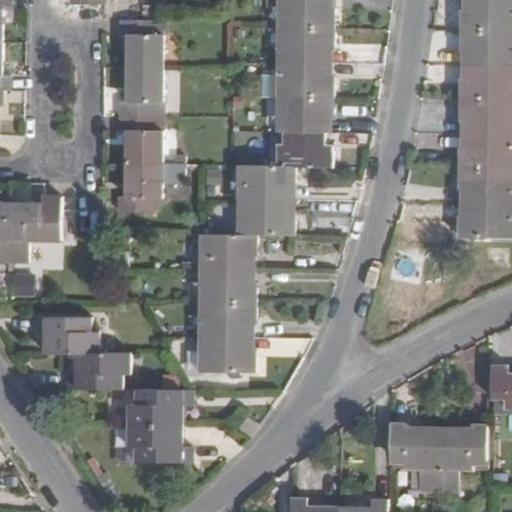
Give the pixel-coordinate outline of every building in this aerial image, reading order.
[(12,0),(0,0),(0,41),(4,42),(5,9),(13,9),(12,0)] [(295,0),(295,7),(283,7),(282,27),(336,28),(336,7),(329,7),(329,0),(295,0)] [(472,0),(473,8),(466,8),(466,31),(511,32),(511,8),(509,9),(508,0),(472,0)] [(122,35),(130,34),(130,69),(166,69),(166,35),(156,35),(157,21),(122,20),(122,35)] [(336,50),(336,28),(282,27),(282,49),(294,49),(294,64),(328,64),(329,50),(336,50)] [(465,52),(473,53),(473,66),(508,67),(508,53),(511,53),(511,32),(466,31),(465,52)] [(4,42),(0,41),(0,91),(3,91),(12,91),(12,76),(4,76),(4,42)] [(294,76),(282,76),(282,97),(336,98),(335,75),(328,75),(328,64),(294,64),(294,76)] [(511,76),(507,77),(508,67),(473,66),(472,77),(466,77),(464,101),(511,101),(511,76)] [(129,101),(122,101),(121,117),(156,117),(156,102),(165,102),(166,69),(130,69),(129,101)] [(266,75),(267,97),(278,97),(278,75),(266,75)] [(336,121),(336,98),(282,97),(281,120),(292,121),(292,133),(328,133),(329,120),(336,121)] [(511,122),(511,101),(464,101),(464,122),(472,122),(471,136),(507,136),(507,122),(511,122)] [(121,130),(130,129),(129,164),(165,164),(166,129),(156,129),(156,117),(121,117),(121,130)] [(335,146),(327,146),(328,133),(292,133),(292,145),(281,146),(280,166),(298,166),(335,166),(335,146)] [(511,146),(507,147),(507,136),(471,136),(471,147),(464,146),(464,170),(511,171),(511,146)] [(186,184),(186,165),(165,164),(129,164),(128,197),(121,196),(121,212),(154,212),(155,198),(165,198),(165,184),(186,184)] [(241,188),(255,188),(255,200),(290,201),(290,188),(298,188),(298,166),(280,166),(242,164),(241,188)] [(511,171),(464,170),(464,189),(470,190),(471,204),(511,204),(511,171)] [(45,197),(45,206),(12,205),(12,262),(29,262),(29,239),(46,240),(46,230),(60,230),(61,197),(45,197)] [(289,213),(290,201),(255,200),(254,214),(242,213),(242,235),(260,236),(297,236),(298,214),(289,213)] [(0,204),(0,261),(12,262),(12,205),(0,204)] [(511,204),(471,204),(470,215),(463,214),(463,237),(511,237),(511,204)] [(204,257),(218,258),(217,270),(251,271),(252,258),(259,258),(260,236),(242,235),(205,234),(204,257)] [(59,269),(59,250),(34,251),(35,265),(18,266),(19,297),(39,296),(38,269),(59,269)] [(217,284),(205,284),(204,305),(259,306),(258,284),(252,284),(251,271),(217,270),(217,284)] [(204,325),(218,325),(217,339),(251,339),(251,325),(258,325),(259,306),(204,305),(204,325)] [(48,334),(48,354),(79,354),(102,354),(103,331),(95,331),(95,316),(38,317),(38,333),(48,334)] [(259,352),(250,352),(251,339),(217,339),(217,352),(205,352),(204,373),(258,373),(259,352)] [(135,375),(135,354),(102,354),(79,354),(79,374),(68,374),(68,390),(126,390),(126,375),(135,375)] [(511,366),(497,367),(496,441),(507,441),(507,428),(510,428),(511,410),(511,366)] [(139,404),(132,404),(132,427),(186,427),(186,406),(197,406),(197,391),(197,390),(183,390),(182,375),(166,375),(166,390),(139,389),(139,404)] [(412,434),(411,426),(395,425),(394,459),(408,459),(408,469),(422,469),(423,492),(442,492),(442,435),(412,434)] [(196,447),(186,446),(186,427),(132,427),(131,448),(140,448),(139,463),(196,463),(196,447)] [(475,436),(442,435),(442,492),(462,493),(463,470),(478,471),(478,461),(492,461),(493,427),(476,427),(475,436)] [(344,511),(344,509),(313,508),(313,500),(295,500),(294,511),(344,511)] [(376,501),(376,510),(344,509),(344,511),(393,511),(394,501),(376,501)]
